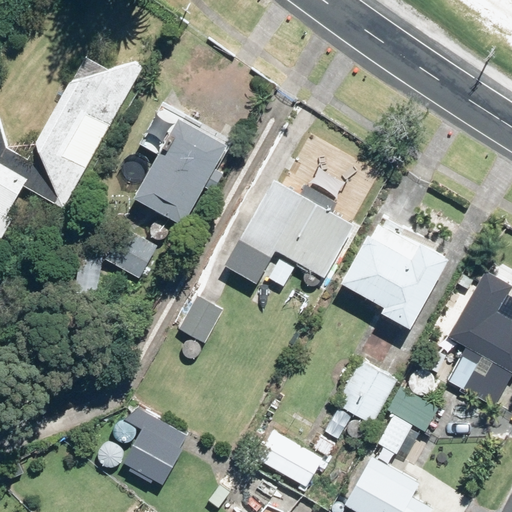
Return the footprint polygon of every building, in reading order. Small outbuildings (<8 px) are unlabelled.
[(63,209),(142,67),(135,63),(72,81),(27,160),(5,148),(0,130),(0,232),(3,234),(11,219),(6,217),(23,186),(63,209)] [(232,141),(162,103),(139,144),(157,154),(133,198),(182,225),(204,186),(213,190),(221,174),(213,170),(223,150),(225,152),(232,141)] [(249,222),(225,266),(279,296),(296,263),(324,278),(353,225),(330,212),(337,200),(306,183),(300,195),(272,180),(264,195),(249,186),(234,213),(249,222)] [(409,329),(447,260),(402,235),(401,238),(377,224),(370,237),(366,235),(339,284),(383,308),(381,313),(409,329)] [(157,246),(123,227),(104,258),(138,278),(157,246)] [(485,272),(449,335),(466,345),(461,354),(476,363),(462,387),(494,406),(511,375),(511,281),(509,286),(485,272)] [(204,343),(223,309),(198,295),(179,328),(204,343)] [(372,423),(395,380),(360,361),(336,403),(372,423)] [(436,407),(411,392),(376,452),(401,467),(436,407)] [(322,459),(274,430),(257,458),(306,486),(322,459)] [(151,484),(172,448),(148,434),(127,470),(151,484)] [(335,444),(321,435),(313,447),(327,456),(335,444)] [(375,460),(347,507),(355,511),(430,511),(433,508),(411,495),(417,484),(375,460)] [(0,481),(3,486),(18,476),(10,463),(0,469),(0,481)] [(295,511),(274,495),(260,511),(295,511)]
